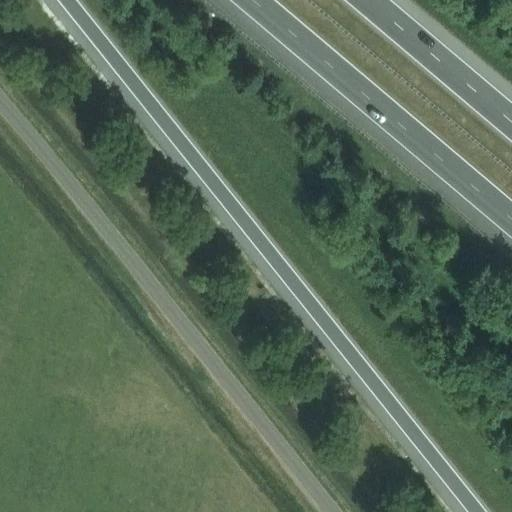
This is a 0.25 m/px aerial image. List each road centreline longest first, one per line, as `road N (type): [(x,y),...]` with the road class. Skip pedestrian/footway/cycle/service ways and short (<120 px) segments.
road 1 (motorway): [(67,0),(477,511)]
road 2 (unclassified): [(326,511),(131,265),(0,117)]
road 3 (motorway): [(252,0),(511,222)]
road 4 (motorway): [(511,124),(364,0)]
